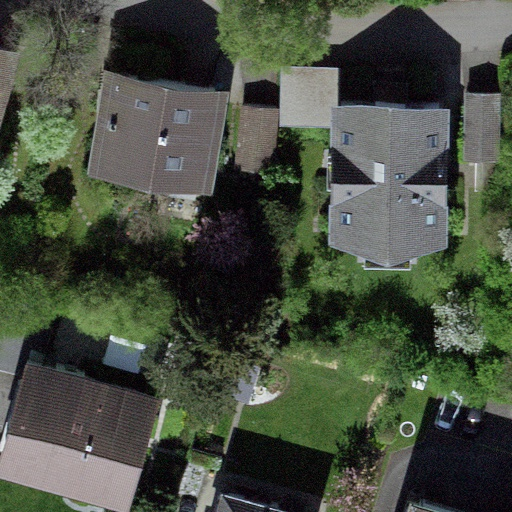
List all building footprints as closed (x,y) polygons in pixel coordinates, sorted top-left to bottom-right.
[(200,170),(214,86),(114,68),(98,168),(149,177),(152,162),(200,170)] [(336,120),(337,69),(282,68),(281,119),(336,120)] [(340,100),(338,225),(365,225),(364,233),(410,233),(410,226),(437,226),(439,101),(404,101),(403,83),(376,82),(374,100),(340,100)] [(497,91),(466,90),(466,149),(497,149),(497,91)] [(276,105),(244,103),(237,162),(269,166),(276,105)] [(27,359),(0,455),(0,456),(62,474),(66,462),(127,479),(151,394),(83,375),(85,370),(56,362),(55,367),(27,359)] [(294,511),(229,493),(223,511),(294,511)] [(470,511),(419,497),(414,511),(470,511)]
